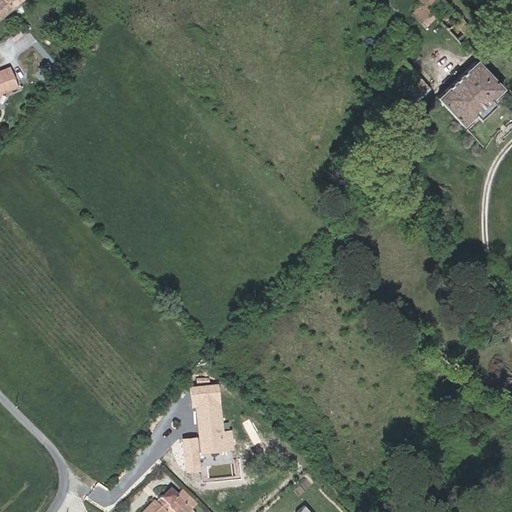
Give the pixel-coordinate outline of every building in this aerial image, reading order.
[(0,0),(0,17),(11,9),(2,0),(0,0)] [(21,0),(2,0),(11,9),(21,0)] [(43,11),(50,4),(45,0),(36,0),(35,2),(43,11)] [(482,41),(451,8),(439,19),(427,7),(435,0),(419,0),(423,4),(411,14),(424,27),(435,16),(469,52),(482,41)] [(430,88),(397,53),(407,44),(398,34),(373,56),(415,102),(430,88)] [(490,100),(502,88),(476,60),(436,97),(462,126),(474,114),(490,100)] [(0,93),(1,93),(18,86),(10,66),(0,70),(0,93)] [(478,118),(493,104),(490,100),(474,114),(478,118)] [(190,395),(199,386),(193,381),(185,391),(190,395)] [(230,448),(229,431),(220,432),(217,402),(196,404),(200,452),(222,449),(230,448)] [(166,511),(164,510),(168,506),(173,511),(189,511),(191,510),(177,495),(169,488),(160,498),(162,500),(159,504),(156,502),(153,499),(141,511),(166,511)] [(197,504),(182,489),(177,495),(191,510),(197,504)]
